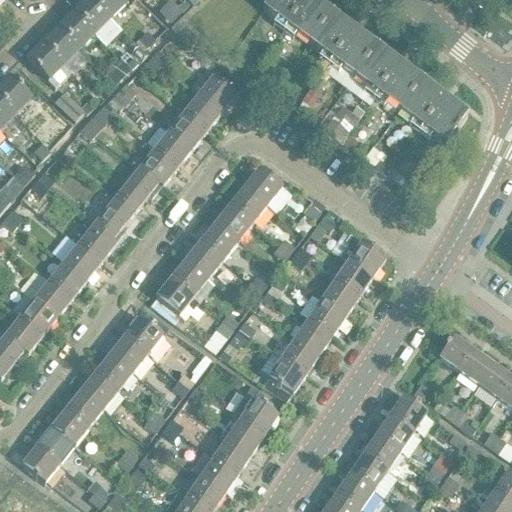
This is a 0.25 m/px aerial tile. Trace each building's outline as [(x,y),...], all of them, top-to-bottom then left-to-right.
[(90,0),(87,3),(108,24),(124,8),(116,0),(90,0)] [(143,0),(139,4),(149,14),(157,7),(150,0),(143,0)] [(180,0),(192,11),(203,0),(180,0)] [(305,50),(328,20),(300,0),(271,0),(260,16),(305,50)] [(108,24),(87,3),(71,19),(93,40),(108,24)] [(93,40),(71,19),(56,34),(77,55),(93,40)] [(373,54),(328,20),(305,50),(351,84),(373,54)] [(511,35),(495,23),(485,37),(507,53),(511,47),(511,35)] [(56,34),(40,50),(62,71),(77,55),(56,34)] [(133,49),(136,51),(142,58),(154,46),(144,37),(133,49)] [(62,71),(40,50),(24,66),(45,87),(53,94),(57,90),(50,83),(57,76),(64,82),(69,78),(61,71),(62,71)] [(136,51),(120,68),(119,68),(128,77),(129,78),(146,61),(142,58),(136,51)] [(418,88),(373,54),(351,84),(396,118),(418,88)] [(156,58),(143,71),(153,81),(166,68),(156,58)] [(119,68),(120,68),(118,65),(102,81),(105,84),(113,92),(128,77),(119,68)] [(0,90),(0,108),(12,120),(28,104),(7,83),(0,90)] [(113,92),(105,84),(97,91),(106,100),(113,92)] [(193,106),(216,124),(233,103),(210,84),(193,106)] [(464,122),(418,88),(396,118),(442,152),(464,122)] [(124,90),(112,103),(122,113),(134,100),(124,90)] [(53,108),(73,128),(77,124),(79,126),(93,113),(86,107),(79,114),(62,98),(53,108)] [(294,116),(304,124),(311,114),(309,113),(316,104),(307,98),(294,116)] [(193,106),(177,126),(200,144),(216,124),(193,106)] [(0,108),(0,132),(12,120),(0,108)] [(102,112),(92,123),(104,135),(114,124),(102,112)] [(354,130),(331,113),(316,132),(340,149),(354,130)] [(104,135),(92,123),(78,138),(88,147),(95,139),(113,154),(118,147),(104,135)] [(200,144),(177,126),(160,147),(183,165),(200,144)] [(160,147),(144,167),(167,185),(183,165),(160,147)] [(42,151),(28,165),(36,173),(50,159),(42,151)] [(364,167),(381,179),(388,169),(371,157),(364,167)] [(167,185),(144,167),(128,188),(149,205),(158,194),(159,195),(167,185)] [(427,183),(430,185),(436,177),(432,174),(427,183)] [(241,195),(263,213),(280,193),(256,176),(241,195)] [(42,179),(18,206),(26,212),(36,201),(47,211),(53,205),(44,197),(52,188),(42,179)] [(399,192),(408,198),(417,186),(408,180),(399,192)] [(128,188),(111,208),(130,223),(146,204),(148,206),(149,205),(128,188)] [(7,190),(0,197),(0,199),(8,207),(16,199),(7,190)] [(241,195),(226,214),(248,232),(263,213),(241,195)] [(130,223),(111,208),(95,229),(117,246),(123,239),(120,236),(130,223)] [(318,220),(308,212),(302,220),(312,228),(318,220)] [(248,232),(226,214),(210,234),(233,251),(248,232)] [(0,230),(9,239),(21,225),(12,216),(0,229),(0,230)] [(327,238),(333,231),(321,223),(316,231),(327,238)] [(95,229),(78,249),(102,268),(114,252),(113,252),(117,246),(95,229)] [(233,251),(210,234),(195,253),(217,271),(233,251)] [(344,270),(368,286),(383,266),(347,241),(342,249),(345,251),(336,264),(345,270),(344,270)] [(293,260),(305,269),(311,262),(309,260),(317,249),(307,242),(293,260)] [(281,245),(276,252),(288,261),(293,254),(281,245)] [(78,249),(62,270),(85,288),(102,268),(78,249)] [(288,261),(276,252),(271,259),(282,268),(288,261)] [(217,271),(195,253),(180,272),(202,290),(217,271)] [(305,269),(293,260),(283,273),(296,283),(301,277),(300,276),(305,269)] [(62,270),(46,290),(69,309),(85,288),(62,270)] [(368,286),(344,270),(331,290),(355,307),(368,286)] [(180,272),(165,291),(193,314),(197,308),(191,304),(202,290),(180,272)] [(255,305),(273,281),(262,272),(244,297),(255,305)] [(46,290),(29,311),(53,329),(69,309),(46,290)] [(331,290),(319,308),(343,324),(355,307),(331,290)] [(193,314),(165,291),(154,305),(155,306),(150,312),(159,319),(173,330),(178,324),(176,322),(185,311),(191,316),(193,314)] [(264,299),(275,307),(281,300),(270,291),(264,299)] [(275,307),(264,299),(259,306),(270,314),(275,307)] [(319,308),(305,328),(330,344),(343,324),(319,308)] [(53,329),(29,311),(13,331),(36,350),(53,329)] [(137,325),(122,344),(145,362),(166,336),(144,319),(138,326),(137,325)] [(225,321),(220,327),(232,335),(237,329),(225,321)] [(232,335),(220,327),(214,335),(215,336),(202,352),(213,360),(232,335)] [(305,328),(292,347),(317,363),(330,344),(305,328)] [(237,336),(248,345),(253,338),(242,329),(237,336)] [(13,331),(0,347),(0,354),(18,369),(24,362),(26,363),(36,350),(13,331)] [(248,345),(237,336),(216,363),(225,368),(240,350),(243,351),(248,345)] [(145,362),(122,344),(107,362),(130,380),(145,362)] [(456,380),(471,359),(451,345),(436,366),(456,380)] [(317,363),(292,347),(279,366),(304,382),(317,363)] [(18,369),(0,354),(0,385),(12,371),(14,374),(18,369)] [(490,373),(471,359),(456,380),(475,393),(490,373)] [(107,362),(93,380),(116,399),(130,380),(107,362)] [(304,382),(279,366),(266,385),(261,393),(284,408),(288,401),(290,402),(304,382)] [(509,386),(490,373),(475,393),(494,406),(509,386)] [(116,399),(93,380),(78,399),(101,417),(116,399)] [(176,388),(187,396),(192,389),(181,381),(176,388)] [(511,388),(509,386),(494,406),(511,419),(511,388)] [(187,396),(176,388),(171,395),(182,403),(187,396)] [(419,390),(411,402),(419,407),(427,396),(419,390)] [(193,394),(178,414),(189,422),(204,403),(193,394)] [(78,399),(64,417),(87,435),(101,417),(78,399)] [(243,402),(230,421),(262,443),(275,424),(273,423),(278,416),(256,401),(251,407),(243,402)] [(387,424),(411,440),(425,420),(401,404),(387,424)] [(450,427),(458,417),(450,412),(447,415),(436,407),(431,414),(450,427)] [(64,417),(49,435),(72,453),(87,435),(64,417)] [(147,425),(159,433),(164,426),(153,417),(147,425)] [(465,422),(458,417),(450,427),(469,441),(473,436),(461,427),(465,422)] [(262,443),(230,421),(227,419),(214,437),(226,445),(224,446),(249,463),(262,443)] [(411,440),(387,424),(374,443),(398,460),(411,440)] [(159,433),(147,425),(142,433),(144,434),(136,446),(144,452),(159,433)] [(165,432),(176,440),(181,433),(170,425),(165,432)] [(176,440),(165,432),(160,439),(171,447),(176,440)] [(72,453),(49,435),(34,454),(57,472),(72,453)] [(489,455),(496,444),(489,439),(482,450),(489,455)] [(458,455),(464,448),(453,440),(447,447),(458,455)] [(374,443),(361,463),(385,479),(398,460),(374,443)] [(503,449),(496,444),(489,455),(496,459),(503,449)] [(224,446),(211,466),(235,482),(249,463),(224,446)] [(473,466),(478,458),(467,450),(462,458),(473,466)] [(57,472),(34,454),(20,472),(42,490),(57,472)] [(125,455),(119,462),(131,470),(136,463),(125,455)] [(448,467),(434,457),(428,466),(442,475),(448,467)] [(131,470),(119,462),(114,469),(125,478),(131,470)] [(153,471),(142,463),(136,471),(147,479),(153,471)] [(361,463),(348,482),(372,498),(385,479),(361,463)] [(235,482),(211,466),(198,485),(222,502),(235,482)] [(427,479),(438,487),(443,480),(432,473),(427,479)] [(145,483),(134,475),(123,488),(134,496),(145,483)] [(492,497),(511,510),(511,482),(505,478),(492,497)] [(438,487),(427,479),(422,487),(433,494),(438,487)] [(15,482),(1,499),(17,511),(42,511),(46,508),(15,482)] [(362,511),(372,498),(348,482),(335,501),(350,511),(362,511)] [(446,482),(441,490),(452,497),(458,490),(446,482)] [(106,499),(99,492),(92,484),(83,494),(92,500),(103,508),(104,507),(106,499)] [(215,511),(222,502),(198,485),(185,504),(196,511),(215,511)] [(452,497),(441,490),(436,497),(447,505),(452,497)] [(511,511),(511,510),(492,497),(482,511),(511,511)] [(17,511),(1,499),(0,500),(0,511),(17,511)] [(196,511),(185,504),(177,499),(167,511),(196,511)] [(99,511),(103,508),(92,500),(87,507),(93,511),(99,511)] [(114,500),(109,507),(115,511),(122,511),(125,508),(114,500)] [(350,511),(335,501),(327,511),(350,511)]
